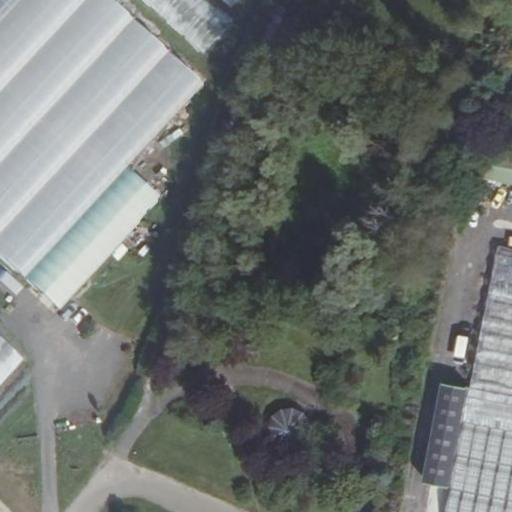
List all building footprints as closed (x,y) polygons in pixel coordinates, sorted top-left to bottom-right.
[(0,0),(0,249),(62,306),(160,201),(124,168),(205,82),(115,0),(0,0)] [(208,0),(145,0),(207,53),(234,22),(208,0)] [(222,0),(232,9),(240,0),(222,0)] [(511,183),(511,153),(472,146),(466,174),(511,183)] [(511,511),(511,248),(500,246),(448,511),(511,511)] [(0,337),(0,382),(23,359),(0,337)] [(310,425),(307,420),(303,414),(294,410),(285,412),(279,417),(275,422),(274,426),(274,433),(275,438),(278,444),(288,449),(293,448),(299,447),(303,444),(308,439),(310,432),(310,425)]
